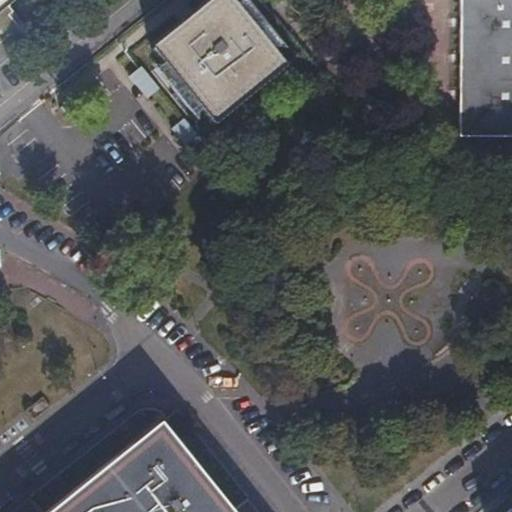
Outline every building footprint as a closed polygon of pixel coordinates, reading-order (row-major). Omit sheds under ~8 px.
[(0,0),(0,48),(22,31),(12,14),(27,0),(0,0)] [(212,0),(154,50),(217,123),(285,64),(230,0),(212,0)] [(511,0),(459,0),(460,135),(511,135),(511,0)] [(140,66),(127,76),(144,97),(156,88),(140,66)] [(231,511),(222,500),(212,487),(188,457),(158,419),(151,425),(45,511),(231,511)]
